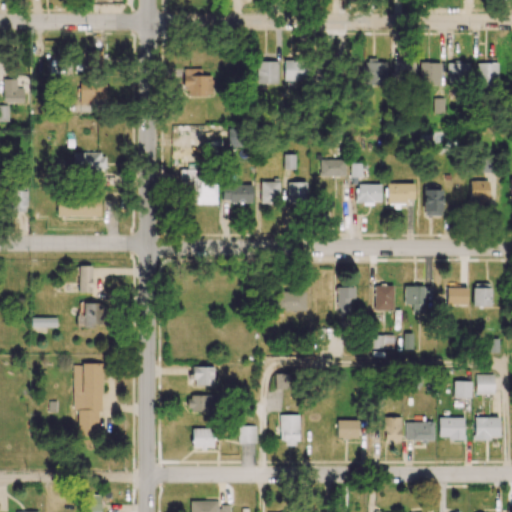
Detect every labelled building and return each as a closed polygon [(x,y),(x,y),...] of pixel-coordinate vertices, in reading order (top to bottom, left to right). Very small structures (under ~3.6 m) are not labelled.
[(102,50),(83,51),(84,65),(102,65),(102,50)] [(385,62),(376,63),(376,58),(365,58),(365,86),(386,85),(385,62)] [(283,82),(305,81),(305,59),(283,60),(283,82)] [(327,60),(311,61),(312,81),(327,81),(327,60)] [(345,60),(346,80),(359,79),(359,60),(345,60)] [(409,63),(392,60),(389,78),(406,81),(409,63)] [(277,83),(277,62),(256,61),(256,83),(277,83)] [(439,85),(440,63),(418,63),(418,85),(439,85)] [(468,83),(468,63),(446,63),(446,83),(468,83)] [(476,63),(475,85),(496,85),(496,64),(476,63)] [(200,69),(184,68),(183,96),(211,96),(211,76),(200,75),(200,69)] [(22,103),(23,88),(15,88),(16,79),(2,79),(1,102),(22,103)] [(105,83),(77,83),(77,103),(89,104),(89,99),(105,99),(105,83)] [(433,114),(443,113),(443,98),(432,98),(433,114)] [(0,113),(0,121),(8,121),(7,105),(0,105),(0,113)] [(72,153),(72,172),(104,172),(104,153),(72,153)] [(293,155),(282,155),(283,169),(294,169),(293,155)] [(344,176),(344,160),(319,159),(319,176),(344,176)] [(350,177),(360,177),(359,164),(350,164),(350,177)] [(186,204),(216,203),(215,180),(201,180),(201,169),(178,169),(178,187),(186,187),(186,204)] [(487,181),(469,181),(469,198),(477,198),(477,204),(487,204),(487,181)] [(26,183),(10,182),(10,211),(25,212),(26,183)] [(259,182),(259,204),(278,204),(278,182),(259,182)] [(286,182),(286,203),(305,203),(305,182),(286,182)] [(385,184),(386,202),(413,202),(412,183),(385,184)] [(250,202),(251,184),(221,184),(221,201),(250,202)] [(379,184),(355,185),(355,202),(379,202),(379,184)] [(441,187),(422,188),(423,216),(441,216),(441,187)] [(100,198),(56,198),(55,216),(99,217),(100,198)] [(90,266),(77,266),(77,292),(90,292),(90,266)] [(466,305),(466,287),(457,287),(457,283),(445,283),(446,305),(466,305)] [(472,306),(489,306),(489,283),(472,283),(472,306)] [(392,310),(392,285),(373,286),(373,310),(392,310)] [(422,286),(402,286),(403,304),(411,304),(411,312),(423,312),(422,286)] [(336,287),(337,313),(348,313),(348,299),(353,299),(353,287),(336,287)] [(303,291),(272,291),(273,311),(304,310),(303,291)] [(102,303),(82,303),(82,316),(75,316),(75,326),(102,326),(102,303)] [(55,327),(55,317),(30,317),(29,327),(55,327)] [(412,333),(403,333),(403,349),(412,349),(412,333)] [(392,349),(392,335),(369,335),(368,348),(392,349)] [(497,352),(498,338),(487,338),(487,352),(497,352)] [(71,364),(72,410),(76,410),(76,436),(97,435),(97,411),(101,411),(101,364),(71,364)] [(212,367),(192,366),(192,385),(212,385),(212,367)] [(286,373),(273,374),(274,389),(287,389),(286,373)] [(475,394),(493,394),(492,374),(474,374),(475,394)] [(451,397),(469,398),(470,381),(452,381),(451,397)] [(216,395),(186,395),(186,410),(215,410),(216,395)] [(297,414),(279,415),(279,446),(297,445),(297,414)] [(400,443),(399,416),(382,417),(383,443),(400,443)] [(462,417),(437,417),(437,439),(462,439),(462,417)] [(498,439),(498,417),(472,417),(472,439),(498,439)] [(356,439),(356,420),(336,420),(335,438),(356,439)] [(432,422),(404,421),(404,440),(432,440),(432,422)] [(236,443),(254,443),(255,426),(237,425),(236,443)] [(190,448),(211,448),(211,429),(191,428),(190,448)] [(84,511),(99,511),(99,495),(84,495),(84,511)] [(188,511),(229,511),(229,505),(218,505),(218,500),(189,501),(188,511)]
